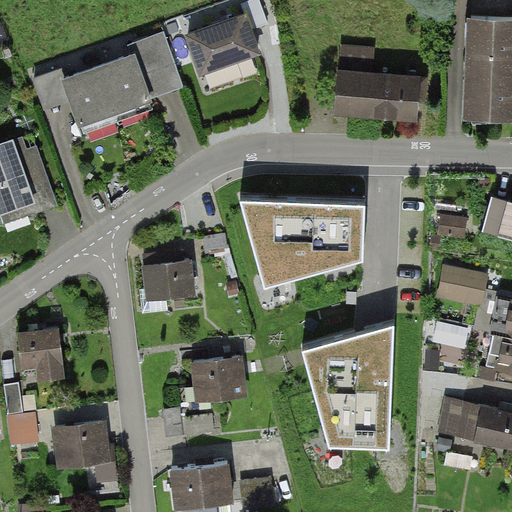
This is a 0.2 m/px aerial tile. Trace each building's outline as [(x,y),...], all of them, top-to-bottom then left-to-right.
[(246,3),(184,23),(197,64),(260,43),(246,3)] [(511,111),(511,16),(464,16),(462,110),(511,111)] [(77,130),(149,105),(139,79),(166,70),(153,34),(124,44),(127,51),(61,74),(58,67),(32,76),(43,107),(66,99),(77,130)] [(418,112),(420,74),(373,71),(374,44),(339,42),(336,108),(418,112)] [(0,146),(0,227),(0,228),(59,206),(31,135),(0,146)] [(365,199),(240,195),(264,282),(363,256),(365,199)] [(511,202),(489,197),(479,232),(511,240),(511,202)] [(468,239),(469,218),(440,216),(439,237),(468,239)] [(191,260),(140,267),(144,295),(195,288),(191,260)] [(487,274),(444,268),(440,299),(482,306),(487,274)] [(511,334),(511,300),(500,299),(493,331),(511,334)] [(390,443),(394,321),(303,345),(330,441),(390,443)] [(471,331),(442,325),(438,341),(468,347),(471,331)] [(64,375),(59,329),(13,334),(17,367),(33,365),(34,378),(64,375)] [(511,368),(511,334),(493,331),(487,364),(511,368)] [(241,354),(195,360),(198,384),(209,383),(211,399),(247,394),(241,354)] [(19,384),(5,386),(11,443),(38,440),(35,412),(22,414),(19,384)] [(511,445),(511,412),(446,401),(440,433),(511,445)] [(181,408),(163,410),(165,420),(178,419),(180,434),(214,430),(212,414),(182,418),(181,408)] [(105,423),(54,429),(58,463),(96,459),(98,480),(126,477),(122,444),(108,446),(105,423)] [(226,463),(174,469),(178,507),(231,500),(226,463)] [(272,476),(241,480),(245,508),(275,503),(272,476)]
